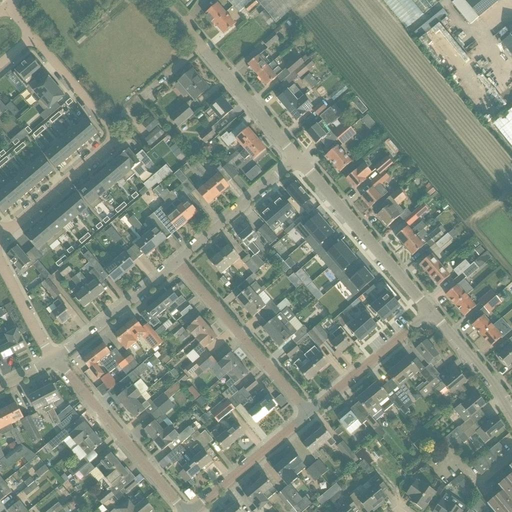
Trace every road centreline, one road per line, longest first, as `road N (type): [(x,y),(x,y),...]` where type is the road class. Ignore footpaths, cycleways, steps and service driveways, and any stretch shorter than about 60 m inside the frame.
road 1 (residential): [(31,37),(112,133),(111,143),(2,234)]
road 2 (residential): [(297,161),(158,0)]
road 3 (residential): [(308,414),(174,263)]
road 4 (residential): [(429,312),(297,161)]
road 5 (residential): [(183,511),(57,361)]
road 6 (residential): [(174,263),(297,161)]
road 7 (residential): [(308,414),(429,312)]
road 8 (residential): [(57,361),(174,263)]
road 9 (residential): [(191,511),(308,414)]
road 10 (residential): [(511,415),(482,368),(429,312)]
